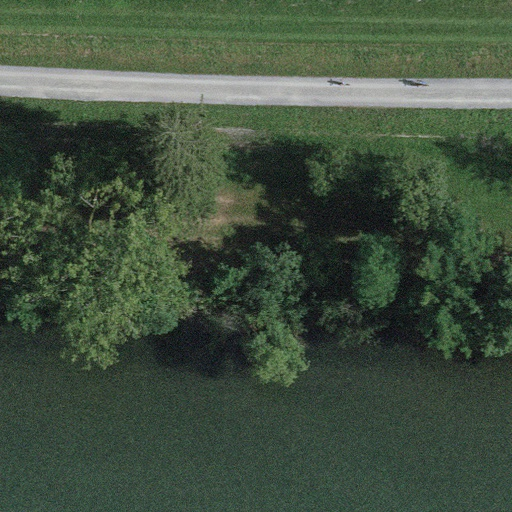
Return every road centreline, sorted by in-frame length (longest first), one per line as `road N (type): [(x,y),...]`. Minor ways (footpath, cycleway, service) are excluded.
road 1 (unknown): [(0,219),(511,235)]
road 2 (track): [(511,86),(0,71)]
